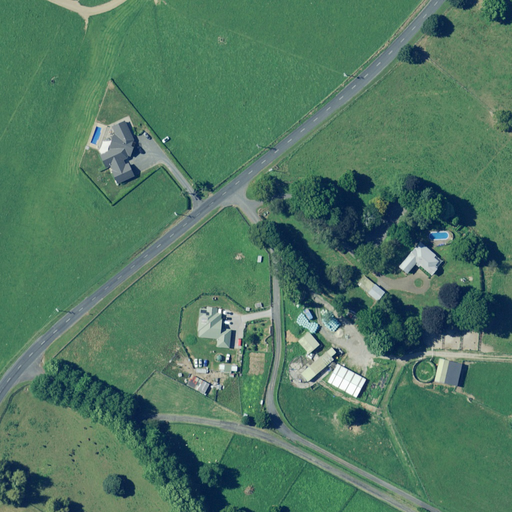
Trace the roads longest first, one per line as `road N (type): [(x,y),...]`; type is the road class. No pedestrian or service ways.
road 1 (unclassified): [(0,393),(67,321),(329,109),(440,0)]
road 2 (track): [(400,365),(320,307),(237,183)]
road 3 (track): [(23,363),(111,412),(195,511)]
road 4 (track): [(450,511),(425,497),(369,418),(400,365)]
road 5 (track): [(511,256),(486,257),(400,365)]
